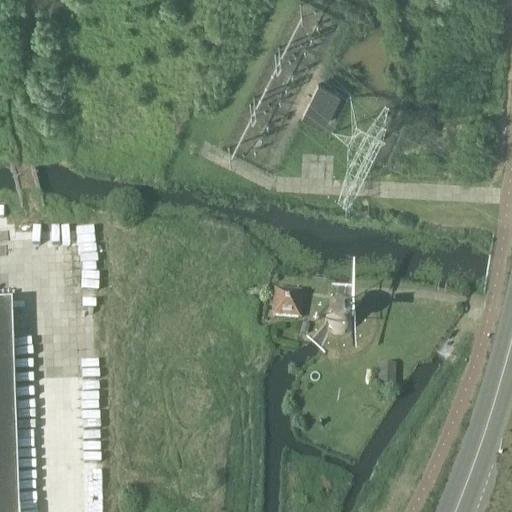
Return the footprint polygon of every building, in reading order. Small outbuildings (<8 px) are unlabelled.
[(338,94),(318,84),(303,115),(322,125),(338,94)] [(275,292),(273,317),(298,319),(300,294),(275,292)] [(338,305),(334,304),(333,308),(331,309),(329,310),(328,311),(327,312),(326,314),(325,317),(324,318),(324,320),(324,321),(324,324),(325,325),(325,327),(326,329),(327,330),(328,331),(330,333),(331,334),(333,335),(334,335),(337,336),(340,336),(342,336),(343,335),(345,335),(347,334),(348,333),(350,331),(351,330),(352,328),(353,326),(353,324),(354,321),(354,320),(353,318),(353,316),(352,314),(351,313),(349,311),(348,310),(346,308),(344,307),(342,307),(340,306),(338,306),(338,305)] [(18,511),(11,306),(0,305),(0,511),(18,511)] [(308,334),(310,325),(303,324),(301,333),(308,334)] [(378,366),(379,390),(395,389),(394,366),(378,366)]
